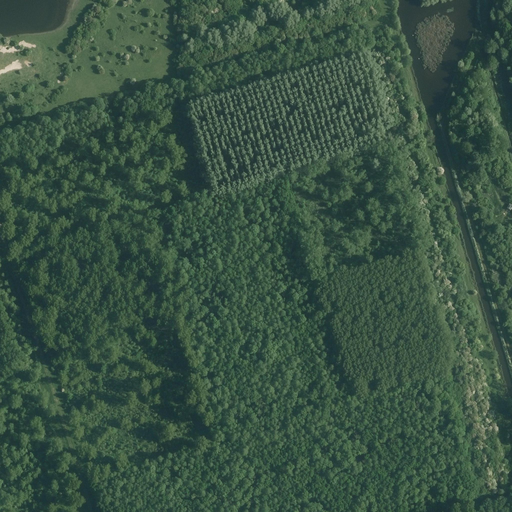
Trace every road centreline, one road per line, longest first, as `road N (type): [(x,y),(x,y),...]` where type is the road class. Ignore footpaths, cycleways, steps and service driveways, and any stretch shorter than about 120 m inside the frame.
road 1 (track): [(511,355),(444,128),(486,26),(482,0)]
road 2 (track): [(0,234),(90,511)]
